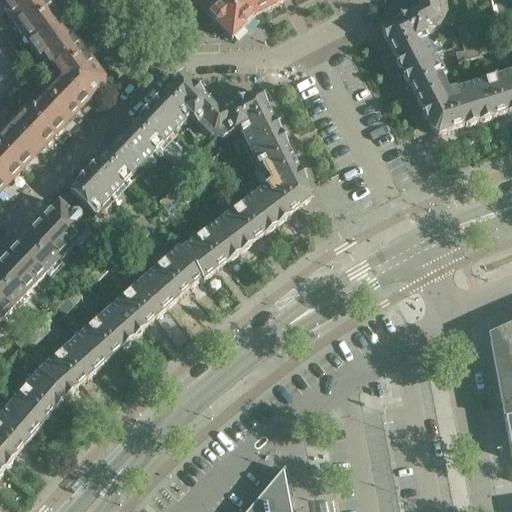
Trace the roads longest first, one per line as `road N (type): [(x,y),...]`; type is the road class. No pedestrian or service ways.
road 1 (tertiary): [(87,511),(163,429),(240,362),(415,248)]
road 2 (residential): [(187,511),(291,421),(454,316)]
road 3 (residential): [(415,248),(303,48)]
road 4 (residential): [(0,240),(135,94)]
road 5 (unclassified): [(487,511),(454,316)]
road 6 (residential): [(135,94),(171,64),(281,57),(303,48)]
